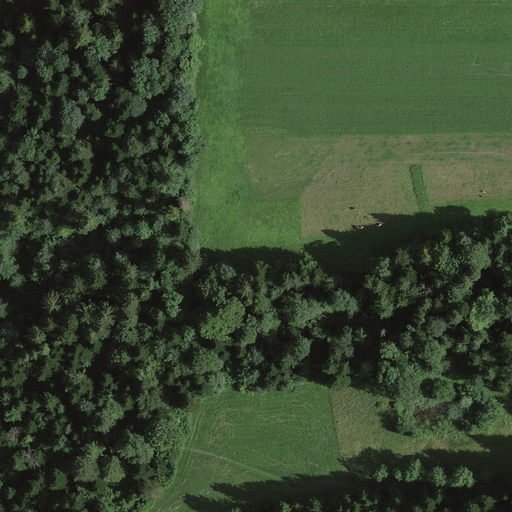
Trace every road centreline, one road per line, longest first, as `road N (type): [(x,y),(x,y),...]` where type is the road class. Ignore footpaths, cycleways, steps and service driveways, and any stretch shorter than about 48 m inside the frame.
road 1 (track): [(511,477),(469,488),(380,484),(312,492),(153,439),(71,455),(0,488)]
road 2 (track): [(0,371),(153,439)]
